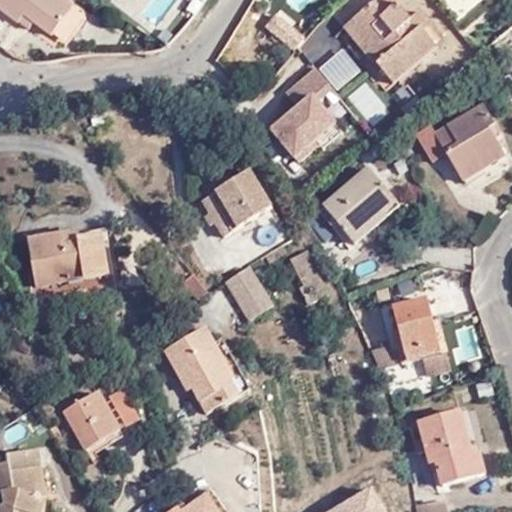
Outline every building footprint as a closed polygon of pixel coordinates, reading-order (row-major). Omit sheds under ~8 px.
[(0,0),(0,12),(15,23),(16,23),(21,15),(31,22),(49,36),(70,7),(60,0),(0,0)] [(386,62),(377,69),(395,90),(441,51),(396,0),(383,0),(354,26),(386,62)] [(281,14),(269,29),(293,49),(305,35),(281,14)] [(31,22),(21,15),(16,23),(25,30),(31,22)] [(475,159),(481,172),(505,162),(494,133),(500,129),(491,107),(452,125),(439,130),(438,129),(421,137),(432,164),(449,157),(454,168),(475,159)] [(306,123),(302,126),(308,136),(312,133),(306,123)] [(302,126),(287,136),(293,146),(303,157),(304,158),(315,150),(306,137),(308,136),(302,126)] [(303,157),(293,146),(290,147),(299,160),(303,157)] [(460,182),(481,172),(475,159),(454,168),(460,182)] [(327,212),(355,242),(398,202),(370,171),(327,212)] [(249,175),(202,203),(223,240),(271,213),(249,175)] [(150,214),(156,224),(173,215),(167,204),(150,214)] [(80,233),(30,242),(39,290),(109,278),(103,239),(81,242),(80,233)] [(309,252),(291,261),(304,288),(300,290),(309,308),(330,297),(321,280),(323,280),(309,252)] [(251,268),(226,284),(250,323),(275,307),(251,268)] [(112,292),(109,278),(39,290),(41,303),(112,292)] [(214,299),(218,296),(201,280),(192,290),(206,303),(214,299)] [(397,369),(421,363),(419,353),(441,347),(437,333),(433,335),(423,302),(389,311),(395,334),(389,336),(397,369)] [(223,414),(240,403),(230,388),(236,384),(215,349),(207,335),(168,358),(191,400),(195,397),(203,409),(217,402),(223,414)] [(223,345),(215,349),(236,384),(230,388),(240,403),(252,395),(223,345)] [(444,357),(441,347),(419,353),(421,363),(444,357)] [(449,374),(444,357),(421,363),(426,380),(449,374)] [(100,397),(67,417),(92,461),(125,441),(100,397)] [(210,421),(223,414),(217,402),(203,409),(210,421)] [(436,464),(441,486),(485,475),(480,454),(472,456),(461,415),(422,425),(430,465),(436,464)] [(403,416),(396,418),(401,432),(408,430),(403,416)] [(45,511),(47,505),(47,502),(40,456),(0,463),(0,504),(1,511),(0,511),(45,511)] [(224,511),(214,497),(206,501),(213,511),(224,511)] [(412,504),(413,511),(447,511),(445,499),(412,504)] [(213,511),(206,501),(190,511),(213,511)]
